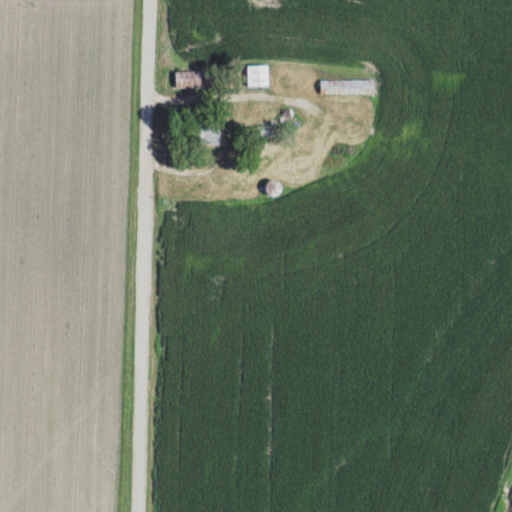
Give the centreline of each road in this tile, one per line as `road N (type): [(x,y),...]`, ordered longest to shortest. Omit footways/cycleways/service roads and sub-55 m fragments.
road 1 (residential): [(136,511),(149,0)]
road 2 (residential): [(147,101),(233,102),(221,163),(202,174),(144,176)]
